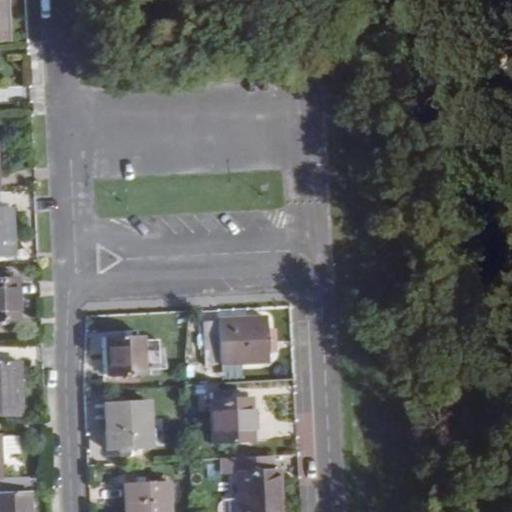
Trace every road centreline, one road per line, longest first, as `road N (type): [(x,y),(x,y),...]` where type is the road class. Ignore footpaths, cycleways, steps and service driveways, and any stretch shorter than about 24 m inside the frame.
road 1 (residential): [(331,511),(319,287),(310,263),(287,252),(75,266)]
road 2 (residential): [(75,266),(59,0)]
road 3 (residential): [(71,511),(65,371),(75,266)]
